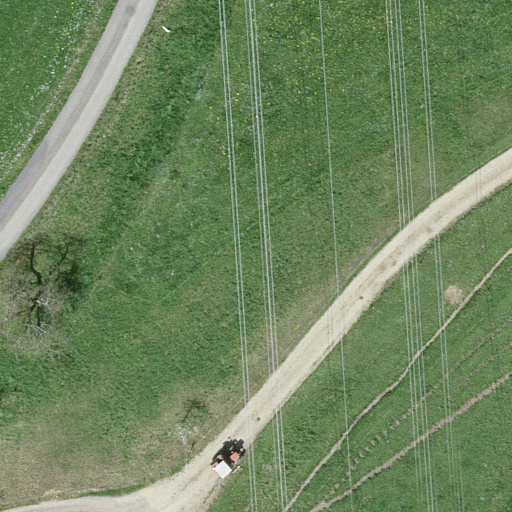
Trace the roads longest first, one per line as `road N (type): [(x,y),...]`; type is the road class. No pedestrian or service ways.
road 1 (track): [(181,496),(241,443),(420,237),(511,165)]
road 2 (unclassified): [(0,231),(59,146),(137,0)]
